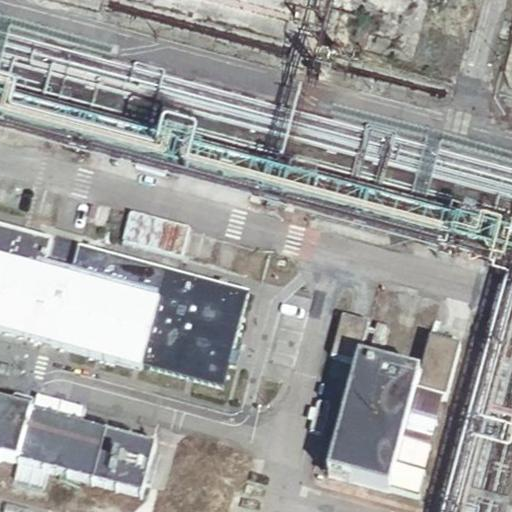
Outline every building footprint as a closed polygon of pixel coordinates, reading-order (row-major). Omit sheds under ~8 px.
[(48,240),(0,227),(0,335),(136,372),(136,368),(218,390),(244,293),(75,247),(69,268),(42,261),(48,240)] [(418,377),(356,360),(366,323),(338,316),(321,378),(349,386),(324,478),(387,495),(388,491),(414,498),(422,471),(395,464),(400,444),(414,392),(440,399),(443,400),(458,345),(429,337),(418,377)] [(9,366),(0,363),(0,374),(7,376),(9,366)] [(426,451),(440,399),(414,392),(400,444),(426,451)] [(0,458),(15,462),(14,465),(17,465),(13,481),(41,490),(46,473),(138,498),(152,448),(76,428),(82,406),(35,393),(30,412),(0,404),(0,458)] [(27,511),(29,509),(4,503),(1,511),(27,511)]
